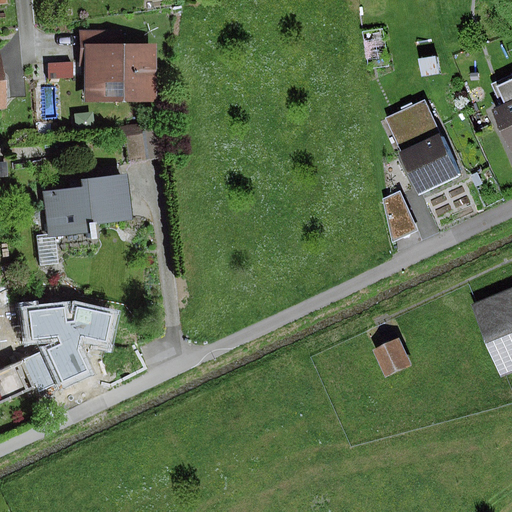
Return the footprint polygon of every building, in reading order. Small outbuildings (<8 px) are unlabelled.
[(511,0),(500,0),(498,1),(504,17),(511,13),(511,0)] [(123,33),(81,33),(81,102),(155,101),(155,49),(123,49),(123,33)] [(71,63),(47,64),(47,79),(71,78),(71,63)] [(504,105),(497,108),(511,140),(511,76),(495,84),(504,105)] [(428,101),(389,120),(425,195),(464,177),(428,101)] [(142,135),(125,137),(128,161),(166,157),(162,123),(141,125),(142,135)] [(77,192),(46,195),(51,238),(86,234),(85,224),(127,219),(123,177),(76,181),(77,192)] [(405,191),(386,200),(395,243),(421,231),(405,191)] [(511,294),(479,307),(508,380),(511,377),(511,294)] [(400,344),(377,354),(389,380),(412,369),(400,344)] [(15,360),(0,367),(0,402),(29,389),(15,360)]
